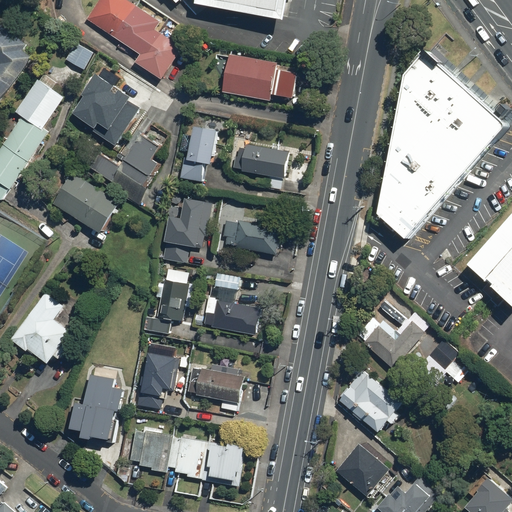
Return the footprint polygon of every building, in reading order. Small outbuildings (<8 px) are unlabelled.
[(162,21),(129,0),(101,0),(89,19),(143,54),(138,63),(165,80),(186,47),(157,29),(162,21)] [(173,0),(179,6),(185,0),(192,0),(202,13),(289,26),(293,0),(173,0)] [(0,99),(33,58),(23,50),(27,44),(0,24),(0,99)] [(87,69),(96,52),(78,43),(69,60),(87,69)] [(510,126),(427,53),(407,76),(381,213),(410,238),(510,126)] [(279,70),(281,63),(233,54),(225,92),(274,101),(275,95),(295,98),(300,74),(279,70)] [(45,129),(66,98),(39,80),(17,112),(24,117),(0,151),(0,196),(4,199),(50,132),(45,129)] [(120,150),(147,110),(112,87),(102,102),(113,109),(105,122),(95,115),(83,133),(101,145),(105,140),(120,150)] [(213,165),(219,131),(196,127),(190,158),(187,157),(184,178),(204,181),(208,164),(213,165)] [(161,163),(155,159),(164,146),(144,134),(123,167),(102,153),(93,168),(129,191),(127,194),(142,204),(151,189),(147,186),(161,163)] [(287,178),(292,152),(249,144),(248,148),(242,147),(241,155),(238,155),(235,168),(244,169),(244,171),(269,175),(267,187),(283,189),(285,178),(287,178)] [(104,233),(123,202),(75,172),(56,204),(104,233)] [(204,239),(207,221),(176,216),(168,258),(187,262),(190,244),(204,239)] [(511,219),(472,265),(511,300),(511,219)] [(280,254),(284,228),(242,221),(241,223),(228,220),(226,236),(229,236),(227,244),(238,245),(237,247),(280,254)] [(261,308),(237,303),(242,277),(220,273),(217,285),(214,285),(207,323),(217,325),(216,327),(259,335),(262,318),(259,318),(261,308)] [(185,321),(192,283),(167,279),(160,316),(185,321)] [(57,319),(67,305),(47,292),(14,339),(30,351),(32,349),(52,363),(58,355),(63,358),(74,342),(68,337),(73,331),(57,319)] [(429,331),(411,315),(398,329),(386,319),(365,342),(396,369),(429,331)] [(172,333),(174,321),(154,317),(152,330),(172,333)] [(437,348),(429,357),(445,371),(454,362),(437,348)] [(168,387),(178,389),(183,357),(151,352),(146,385),(144,385),(141,404),(164,408),(168,387)] [(240,411),(247,375),(205,367),(200,394),(224,399),(223,407),(240,411)] [(406,402),(366,368),(343,396),(345,397),(342,400),(381,432),(406,402)] [(123,387),(117,386),(118,379),(94,375),(93,382),(91,382),(85,417),(117,423),(123,387)] [(231,444),(185,436),(185,438),(177,436),(177,435),(149,430),(149,431),(139,430),(134,459),(143,461),(143,465),(156,467),(155,469),(171,472),(172,466),(179,467),(178,471),(191,473),(191,475),(206,478),(206,479),(243,485),(247,462),(245,462),(247,446),(232,443),(231,444)] [(392,468),(362,443),(339,470),(369,495),(392,468)] [(509,511),(511,509),(511,495),(493,479),(467,507),(472,511),(509,511)] [(420,511),(434,496),(418,482),(409,492),(401,485),(381,507),(387,511),(420,511)]
